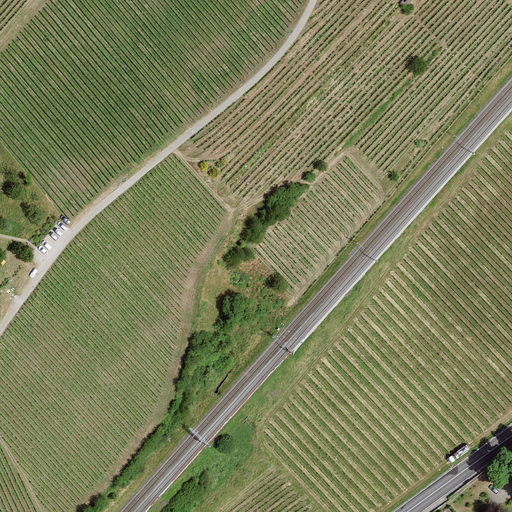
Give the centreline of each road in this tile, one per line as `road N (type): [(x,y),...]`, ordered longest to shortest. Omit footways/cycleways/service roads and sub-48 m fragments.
road 1 (motorway): [(0,136),(157,0)]
road 2 (primary): [(511,435),(407,511)]
